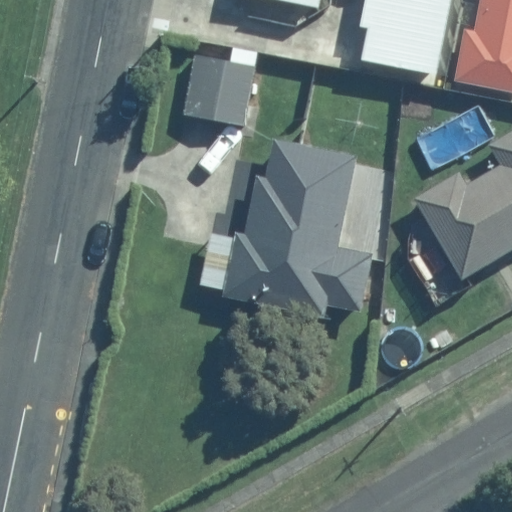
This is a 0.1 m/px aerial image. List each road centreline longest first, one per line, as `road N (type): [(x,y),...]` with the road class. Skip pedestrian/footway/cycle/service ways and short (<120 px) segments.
road 1 (residential): [(107,0),(3,511)]
road 2 (residential): [(384,511),(511,438)]
